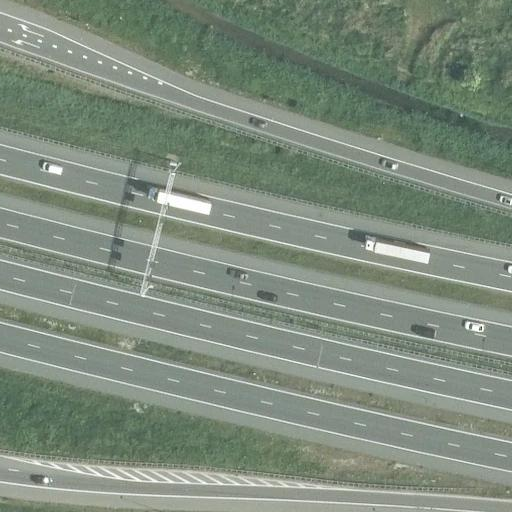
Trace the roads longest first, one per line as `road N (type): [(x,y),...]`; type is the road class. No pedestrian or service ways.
road 1 (motorway): [(511,205),(0,37)]
road 2 (motorway): [(0,275),(511,394)]
road 3 (motorway): [(0,336),(511,454)]
road 4 (motorway): [(511,345),(0,228)]
road 5 (motorway): [(511,281),(0,165)]
road 6 (motorway): [(0,469),(511,510)]
